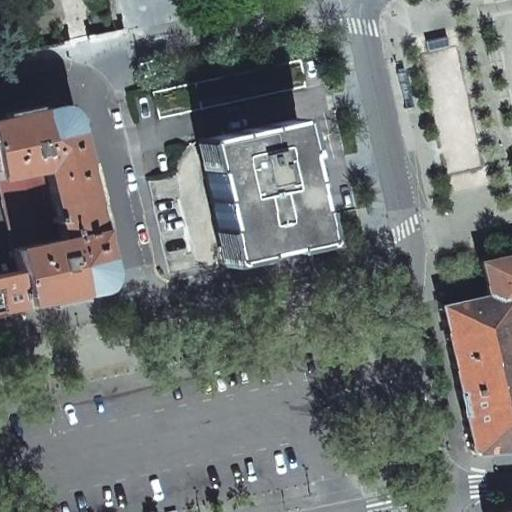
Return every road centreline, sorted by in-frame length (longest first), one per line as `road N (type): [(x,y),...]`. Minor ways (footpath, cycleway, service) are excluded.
road 1 (residential): [(362,0),(358,31),(453,486)]
road 2 (residential): [(453,486),(323,511)]
